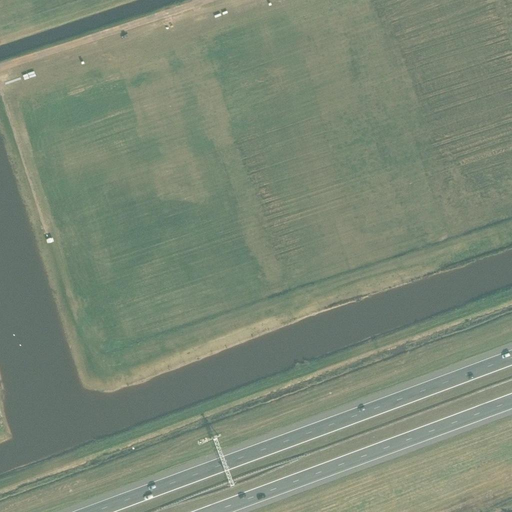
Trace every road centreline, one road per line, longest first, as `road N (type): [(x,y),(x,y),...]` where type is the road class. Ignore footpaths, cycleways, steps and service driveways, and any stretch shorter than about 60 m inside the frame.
road 1 (motorway): [(511,357),(94,511)]
road 2 (motorway): [(214,511),(511,401)]
